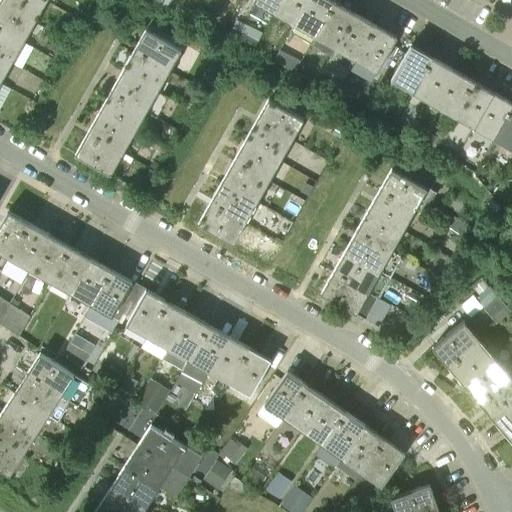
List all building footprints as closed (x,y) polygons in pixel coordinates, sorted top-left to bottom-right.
[(1,0),(1,2),(35,21),(47,1),(45,0),(1,0)] [(275,14),(282,0),(253,0),(253,1),(275,14)] [(295,25),(309,0),(282,0),(275,14),(295,25)] [(315,37),(335,1),(333,0),(309,0),(295,25),(287,38),(307,50),(315,37)] [(336,49),(356,13),(335,1),(315,37),(336,49)] [(0,2),(0,28),(24,42),(35,21),(1,2),(0,2)] [(356,60),(377,25),(356,13),(336,49),(356,60)] [(244,40),(252,27),(238,19),(230,32),(244,40)] [(397,37),(377,25),(356,60),(378,72),(393,45),(397,37)] [(262,33),(252,27),(244,40),(255,47),(262,33)] [(0,55),(13,62),(24,42),(0,28),(0,55)] [(147,29),(135,50),(170,70),(182,49),(154,34),(147,29)] [(413,92),(433,57),(411,45),(391,80),(413,92)] [(170,70),(135,50),(123,71),(158,91),(170,70)] [(0,82),(1,83),(13,62),(0,55),(0,82)] [(300,60),(293,56),(287,67),(294,71),(300,60)] [(59,61),(51,57),(46,65),(54,69),(59,61)] [(433,104),(453,69),(433,57),(413,92),(433,104)] [(453,115),(473,80),(453,69),(433,104),(453,115)] [(168,97),(158,91),(123,71),(112,92),(147,111),(157,117),(168,97)] [(473,127),(493,92),(473,80),(453,115),(473,127)] [(338,94),(349,100),(355,89),(345,83),(338,94)] [(147,111),(112,92),(100,112),(135,132),(147,111)] [(494,139),(511,106),(511,102),(493,92),(473,127),(494,139)] [(198,100),(190,95),(185,104),(193,109),(198,100)] [(269,98),(257,120),(292,140),(304,119),(276,103),(269,98)] [(511,106),(494,139),(511,149),(511,106)] [(88,132),(123,152),(135,132),(100,112),(94,124),(88,132)] [(292,140),(257,120),(246,141),(281,160),(292,140)] [(341,138),(348,126),(337,120),(330,132),(341,138)] [(170,151),(181,132),(174,128),(164,147),(170,151)] [(421,141),(433,148),(439,137),(428,130),(421,141)] [(123,152),(88,132),(77,154),(84,158),(111,173),(123,152)] [(281,160),(246,141),(234,161),(269,181),(281,160)] [(154,158),(149,167),(157,172),(162,163),(154,158)] [(269,181),(234,161),(223,181),(258,201),(269,181)] [(381,190),(416,210),(424,214),(436,193),(400,173),(392,168),(384,183),(381,190)] [(258,201),(223,181),(215,194),(211,202),(246,222),(258,201)] [(305,182),(300,190),(308,195),(313,186),(305,182)] [(369,210),(404,230),(416,210),(381,190),(369,210)] [(246,222),(211,202),(199,223),(206,227),(234,243),(246,222)] [(0,252),(10,258),(30,222),(9,210),(4,218),(0,225),(0,252)] [(357,230),(393,250),(404,230),(369,210),(357,230)] [(465,237),(471,226),(451,214),(445,225),(460,234),(465,237)] [(30,269),(50,234),(30,222),(10,258),(30,269)] [(345,251),(381,270),(392,277),(403,256),(393,250),(357,230),(345,251)] [(51,281),(71,246),(50,234),(30,269),(51,281)] [(71,293),(91,257),(71,246),(51,281),(71,293)] [(333,272),(369,291),(381,270),(345,251),(340,260),(333,272)] [(444,261),(448,264),(451,258),(448,256),(440,251),(437,257),(444,261)] [(92,305),(112,269),(91,257),(71,293),(92,305)] [(133,281),(112,269),(92,305),(113,317),(133,281)] [(369,291),(333,272),(321,292),(324,294),(367,318),(379,297),(369,291)] [(489,286),(482,277),(472,285),(480,294),(489,286)] [(421,294),(412,288),(408,295),(417,301),(421,294)] [(145,335),(165,299),(146,289),(142,296),(126,324),(128,325),(123,333),(140,344),(145,335)] [(0,318),(11,303),(0,295),(0,318)] [(499,321),(510,312),(511,311),(498,296),(497,296),(492,301),(499,309),(493,314),(499,321)] [(14,298),(11,303),(0,318),(0,321),(19,335),(32,316),(17,306),(20,302),(14,298)] [(168,348),(188,312),(165,299),(145,335),(168,348)] [(184,369),(209,324),(188,312),(168,348),(163,357),(184,369)] [(434,346),(449,365),(480,338),(465,320),(440,340),(434,346)] [(209,371),(229,335),(209,324),(184,369),(204,380),(209,371)] [(230,383),(250,347),(229,335),(209,371),(230,383)] [(480,338),(449,365),(465,383),(496,356),(480,338)] [(62,357),(81,368),(90,352),(71,341),(62,357)] [(265,356),(250,347),(230,383),(251,395),(267,367),(271,359),(265,356)] [(28,373),(71,401),(78,405),(91,385),(76,375),(69,370),(41,352),(28,373)] [(496,356),(465,383),(480,401),(511,374),(496,356)] [(112,381),(120,367),(107,360),(99,374),(112,381)] [(284,417),(308,384),(295,375),(288,370),(283,377),(269,396),(264,403),(284,417)] [(71,401),(28,373),(15,393),(50,415),(58,420),(71,401)] [(511,375),(511,374),(480,401),(482,403),(490,413),(495,419),(511,404),(511,375)] [(132,395),(139,381),(129,376),(122,390),(132,395)] [(158,411),(171,391),(152,379),(139,400),(158,411)] [(304,431),(327,398),(308,384),(284,417),(304,431)] [(50,415),(15,393),(2,413),(37,435),(50,415)] [(323,445),(347,411),(327,398),(304,431),(323,445)] [(93,399),(87,409),(97,415),(103,406),(93,399)] [(511,404),(495,419),(500,425),(510,437),(511,435),(511,404)] [(342,458),(365,425),(347,411),(323,445),(342,458)] [(37,435),(2,413),(0,415),(0,439),(24,455),(37,435)] [(152,425),(139,445),(189,478),(203,457),(165,433),(152,425)] [(361,472),(384,438),(365,425),(342,458),(361,472)] [(237,463),(249,448),(237,438),(225,454),(237,463)] [(384,438),(361,472),(381,486),(405,452),(384,438)] [(24,455),(0,439),(0,468),(4,471),(11,475),(24,455)] [(189,478),(139,445),(126,465),(160,487),(176,497),(189,478)] [(232,470),(217,459),(203,479),(219,490),(232,470)] [(160,487),(126,465),(113,484),(147,507),(160,487)] [(259,489),(267,477),(252,466),(243,479),(259,489)] [(289,484),(275,475),(265,489),(279,498),(289,484)] [(143,511),(147,507),(113,484),(100,504),(112,511),(143,511)] [(302,511),(313,497),(294,484),(281,503),(293,511),(302,511)] [(396,511),(419,511),(437,506),(430,487),(429,484),(391,498),(396,511)] [(353,511),(341,503),(335,511),(353,511)]
